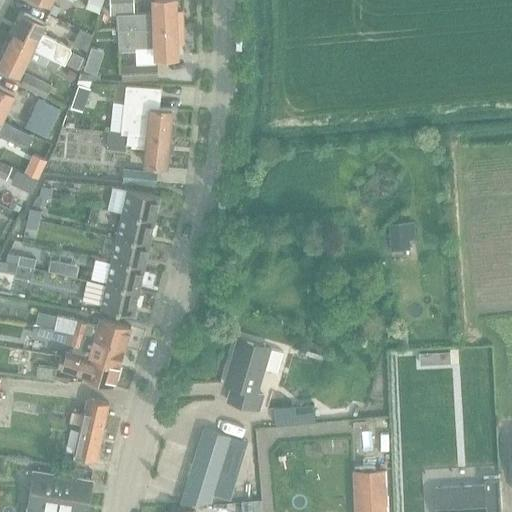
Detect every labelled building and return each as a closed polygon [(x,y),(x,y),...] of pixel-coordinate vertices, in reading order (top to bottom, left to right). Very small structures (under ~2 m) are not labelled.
[(87,0),(85,7),(98,11),(101,0),(87,0)] [(133,0),(111,0),(111,14),(116,13),(117,28),(182,25),(181,10),(176,10),(175,0),(152,0),(153,11),(134,12),(133,0)] [(24,12),(11,38),(59,60),(64,63),(65,61),(78,67),(83,56),(71,50),(70,47),(38,32),(43,21),(24,12)] [(182,25),(117,28),(118,50),(135,50),(135,44),(154,43),(154,57),(177,56),(177,43),(183,42),(182,25)] [(54,70),(59,60),(11,38),(0,61),(0,63),(18,72),(26,56),(44,65),(54,70)] [(155,64),(123,66),(123,80),(156,78),(155,64)] [(26,88),(44,97),(51,85),(26,72),(19,84),(26,88)] [(0,85),(0,117),(13,92),(0,85)] [(126,85),(125,101),(157,103),(159,103),(160,88),(126,85)] [(79,86),(72,108),(83,111),(90,89),(79,86)] [(38,97),(24,126),(46,136),(60,108),(38,97)] [(125,101),(121,132),(168,137),(171,108),(156,107),(157,103),(125,101)] [(0,134),(26,147),(33,133),(29,132),(0,117),(0,134)] [(166,165),(168,137),(121,132),(121,131),(108,130),(106,149),(125,151),(126,143),(146,145),(144,163),(166,165)] [(125,162),(141,164),(142,152),(126,151),(125,162)] [(0,161),(0,176),(6,179),(12,167),(0,161)] [(122,181),(143,183),(144,169),(123,167),(122,181)] [(38,195),(64,201),(68,181),(44,178),(40,186),(38,195)] [(300,182),(300,199),(329,200),(328,183),(300,182)] [(121,213),(154,220),(159,196),(126,189),(121,213)] [(149,244),(154,220),(121,213),(116,236),(149,244)] [(412,222),(389,224),(391,241),(414,239),(412,222)] [(144,267),(149,244),(116,236),(111,259),(144,267)] [(139,290),(144,267),(111,259),(106,283),(139,290)] [(17,274),(15,273),(17,264),(0,260),(0,291),(12,294),(17,274)] [(133,314),(139,290),(106,283),(100,307),(133,314)] [(57,315),(54,327),(73,331),(94,337),(125,347),(131,327),(100,318),(97,326),(88,323),(77,320),(57,315)] [(54,327),(51,337),(70,342),(81,346),(90,349),(88,357),(119,366),(125,347),(94,337),(73,331),(54,327)] [(228,401),(258,410),(262,394),(256,392),(269,347),(238,338),(225,383),(232,386),(228,401)] [(88,357),(66,350),(60,369),(113,386),(119,366),(88,357)] [(36,377),(54,379),(55,368),(37,365),(36,377)] [(0,415),(4,416),(8,385),(0,383),(0,415)] [(71,412),(69,422),(82,424),(75,455),(96,460),(109,402),(88,398),(84,414),(71,412)] [(297,509),(310,508),(308,483),(315,482),(309,426),(265,431),(271,486),(295,484),(297,509)] [(203,427),(180,503),(182,503),(210,502),(212,495),(229,499),(246,443),(229,438),(230,435),(203,427)] [(0,464),(0,481),(5,483),(8,466),(0,464)] [(387,511),(385,468),(352,469),(354,511),(387,511)] [(29,506),(28,511),(56,511),(57,511),(63,511),(86,511),(92,479),(33,470),(27,506),(29,506)] [(485,485),(437,489),(439,511),(503,511),(500,475),(484,477),(485,485)] [(259,511),(259,499),(242,501),(243,511),(259,511)]
